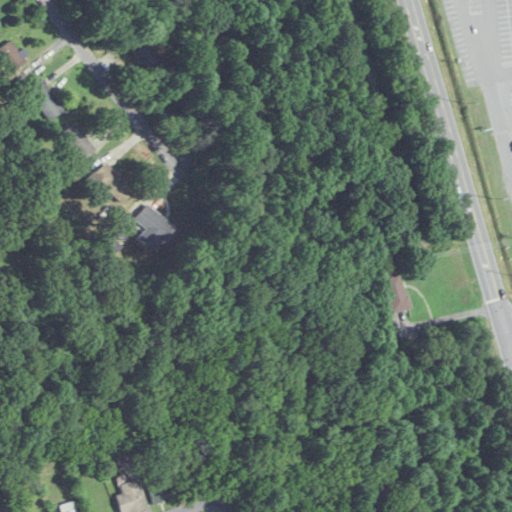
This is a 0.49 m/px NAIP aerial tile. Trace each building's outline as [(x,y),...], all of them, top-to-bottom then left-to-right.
[(1,44),(1,69),(27,69),(27,50),(14,50),(14,44),(1,44)] [(152,62),(142,47),(133,52),(144,68),(152,62)] [(27,91),(50,120),(64,108),(41,80),(27,91)] [(94,152),(77,122),(59,133),(76,162),(94,152)] [(133,190),(104,161),(85,181),(98,194),(104,189),(119,204),(133,190)] [(179,233),(148,203),(134,217),(165,247),(179,233)] [(379,277),(390,314),(410,307),(399,271),(379,277)] [(152,504),(168,502),(165,476),(150,478),(152,504)] [(118,511),(141,511),(141,482),(121,482),(121,495),(118,495),(118,511)] [(59,505),(60,511),(75,511),(73,502),(59,505)]
